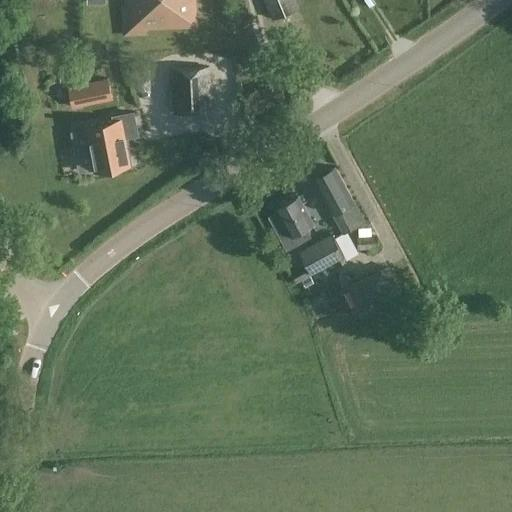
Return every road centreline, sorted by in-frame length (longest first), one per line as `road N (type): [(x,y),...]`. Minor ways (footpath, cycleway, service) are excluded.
road 1 (tertiary): [(41,314),(104,257),(492,0)]
road 2 (tertiary): [(10,511),(18,404),(41,314)]
